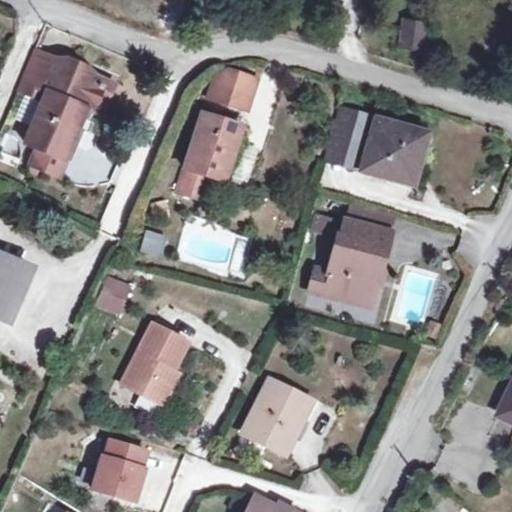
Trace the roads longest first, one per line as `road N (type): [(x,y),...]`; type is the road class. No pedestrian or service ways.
road 1 (residential): [(511,118),(252,44),(177,66),(12,0)]
road 2 (unclassified): [(511,217),(374,511)]
